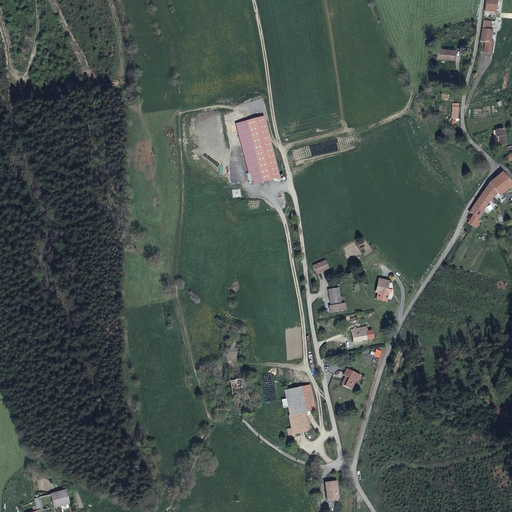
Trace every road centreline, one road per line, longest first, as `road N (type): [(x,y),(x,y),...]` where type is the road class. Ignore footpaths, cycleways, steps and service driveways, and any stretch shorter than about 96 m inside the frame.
road 1 (unclassified): [(375,511),(353,474),(368,402),(403,322),(492,172),(462,123),(484,0)]
road 2 (track): [(353,474),(332,421),(254,0)]
